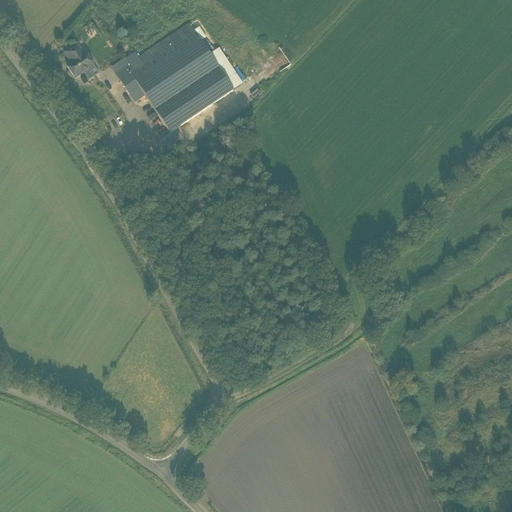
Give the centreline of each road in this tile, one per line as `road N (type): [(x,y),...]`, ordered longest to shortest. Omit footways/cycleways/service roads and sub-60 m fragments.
road 1 (unclassified): [(156,473),(204,419),(209,390),(121,226),(0,50)]
road 2 (unclassified): [(156,473),(0,390)]
